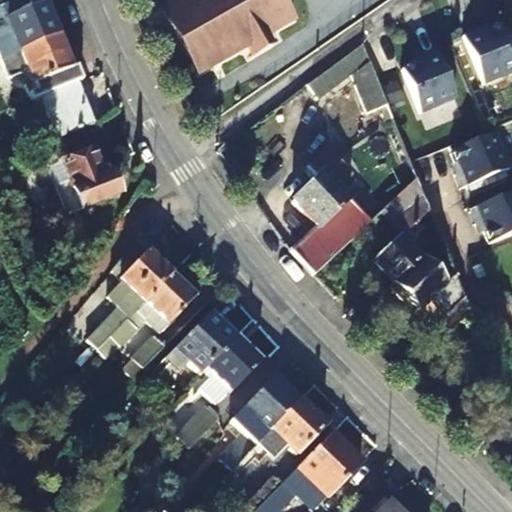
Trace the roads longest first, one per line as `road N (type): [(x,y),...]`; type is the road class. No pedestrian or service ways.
road 1 (tertiary): [(187,170),(268,283),(490,511)]
road 2 (residential): [(187,170),(224,133),(413,0)]
road 3 (tertiary): [(101,0),(126,66),(187,170)]
